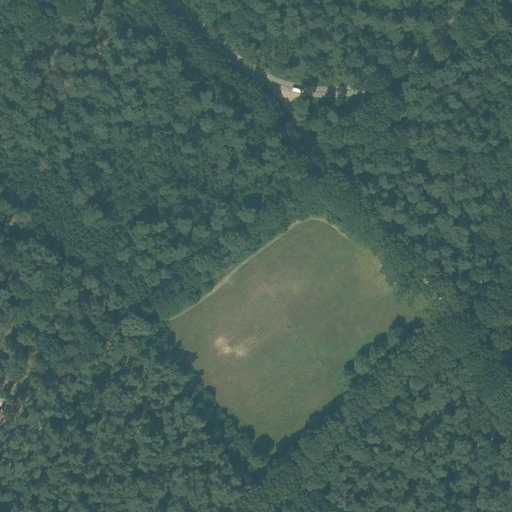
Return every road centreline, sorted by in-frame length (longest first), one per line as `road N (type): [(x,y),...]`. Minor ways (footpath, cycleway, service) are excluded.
road 1 (unclassified): [(477,0),(398,71),(325,92),(257,73),(170,0)]
road 2 (track): [(247,511),(457,313)]
road 3 (track): [(289,87),(288,108),(385,227)]
road 4 (track): [(457,313),(511,185)]
